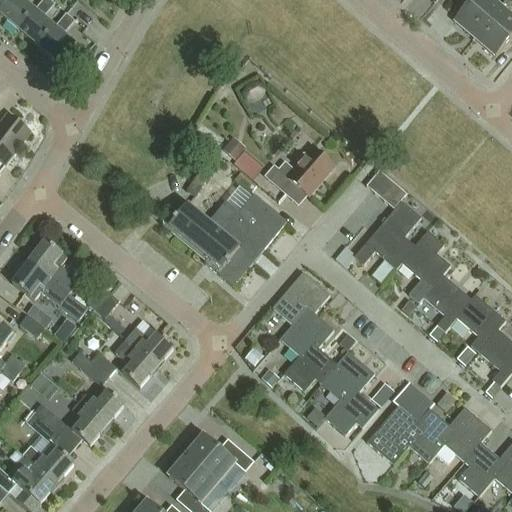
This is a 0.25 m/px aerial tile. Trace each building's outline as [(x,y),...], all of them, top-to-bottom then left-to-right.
[(12,0),(0,14),(0,17),(18,33),(35,13),(24,4),(27,0),(12,0)] [(0,0),(0,14),(12,0),(0,0)] [(47,0),(35,13),(18,33),(38,51),(55,31),(44,21),(56,8),(47,0)] [(490,0),(474,0),(453,24),(474,42),(502,10),(490,0)] [(511,18),(502,10),(474,42),(495,60),(511,39),(511,18)] [(55,31),(38,51),(58,68),(75,48),(64,39),(76,25),(67,17),(55,31)] [(0,165),(5,169),(30,136),(7,119),(0,128),(0,165)] [(239,140),(227,151),(255,181),(267,170),(239,140)] [(298,168),(300,169),(295,174),(285,165),(278,173),(274,169),(265,179),(288,199),(296,189),(309,200),(334,170),(314,152),(310,158),(308,156),(305,155),(298,163),(298,168)] [(195,202),(215,169),(205,164),(185,196),(195,202)] [(375,197),(388,182),(379,174),(366,190),(375,197)] [(385,205),(397,190),(388,182),(375,197),(385,205)] [(397,190),(385,205),(394,213),(406,198),(397,190)] [(233,290),(287,225),(254,198),(251,201),(239,217),(227,207),(226,207),(209,227),(187,209),(169,230),(208,262),(204,266),(233,290)] [(375,256),(397,274),(402,268),(401,267),(415,251),(415,250),(404,241),(421,222),(402,206),(355,261),(364,269),(375,256)] [(442,279),(443,279),(450,270),(437,258),(444,249),(428,235),(415,250),(415,251),(401,267),(402,268),(421,284),(409,299),(419,307),(424,302),(423,302),(442,279)] [(28,266),(57,288),(61,283),(54,278),(56,275),(53,272),(62,259),(44,245),(28,266)] [(70,298),(57,288),(28,266),(12,287),(34,305),(40,297),(59,311),(70,298)] [(314,318),(315,317),(330,299),(303,277),(273,313),(292,329),(293,330),(307,312),(314,318)] [(471,304),(443,279),(442,279),(423,302),(424,302),(445,320),(437,330),(445,336),(457,323),(457,322),(472,304),(471,304)] [(87,308),(95,315),(110,298),(102,291),(87,308)] [(95,315),(104,323),(119,306),(110,298),(95,315)] [(498,334),(506,325),(475,299),(471,304),(472,304),(457,322),(457,323),(479,341),(471,350),(478,357),(497,334),(498,334)] [(415,310),(409,305),(402,314),(408,320),(415,310)] [(334,334),(315,317),(314,318),(307,312),(293,330),(292,329),(280,344),(300,360),(300,361),(311,347),(318,353),(319,352),(334,334)] [(37,344),(45,333),(27,319),(19,330),(37,344)] [(64,347),(76,331),(67,323),(55,339),(64,347)] [(0,355),(14,337),(0,325),(0,355)] [(436,347),(445,336),(437,330),(429,340),(436,347)] [(157,337),(150,346),(135,334),(125,345),(157,373),(175,353),(157,337)] [(500,375),(493,384),(500,391),(511,377),(511,346),(498,334),(497,334),(478,357),(500,375)] [(347,354),(355,345),(348,339),(340,349),(347,354)] [(140,393),(157,373),(125,345),(114,358),(125,368),(128,365),(131,368),(122,378),(140,393)] [(338,369),(337,368),(319,352),(318,353),(311,347),(300,361),(300,360),(284,379),(305,396),(315,383),(321,388),(338,369)] [(475,358),(467,351),(457,363),(465,370),(475,358)] [(359,397),(359,396),(375,378),(348,356),(337,368),(338,369),(321,388),(340,404),(341,405),(352,391),(359,397)] [(109,382),(92,367),(80,357),(72,367),(100,391),(109,382)] [(92,367),(109,382),(117,372),(100,358),(92,367)] [(7,368),(19,377),(25,369),(13,360),(7,368)] [(7,368),(0,362),(0,375),(13,386),(19,377),(7,368)] [(59,393),(41,378),(30,390),(48,406),(59,393)] [(394,395),(384,388),(371,404),(380,411),(394,395)] [(379,413),(359,396),(359,397),(352,391),(341,405),(340,404),(325,423),(345,440),(356,427),(362,432),(379,413)] [(79,406),(107,431),(125,411),(104,393),(93,405),(92,404),(91,405),(85,400),(79,406)] [(446,416),(455,404),(447,397),(437,409),(446,416)] [(90,451),(107,431),(79,406),(71,415),(76,419),(66,431),(41,410),(34,417),(60,440),(75,453),(82,444),(90,451)] [(418,427),(398,410),(367,446),(394,469),(409,451),(420,437),(414,432),(418,427)] [(444,449),(445,450),(437,459),(448,468),(456,459),(464,466),(480,447),(481,447),(492,434),(465,412),(449,430),(449,431),(455,436),(444,449)] [(449,431),(449,430),(430,413),(418,427),(414,432),(420,437),(409,451),(429,468),(437,459),(445,450),(444,449),(455,436),(449,431)] [(75,453),(60,440),(34,417),(25,428),(50,450),(40,461),(30,452),(23,459),(29,464),(57,488),(75,468),(67,461),(75,453)] [(226,459),(225,458),(203,440),(186,461),(218,488),(236,468),(245,477),(254,467),(234,450),(226,459)] [(499,463),(481,447),(480,447),(464,466),(469,471),(459,484),(479,501),(495,483),(494,482),(505,469),(499,463)] [(511,448),(499,463),(505,469),(494,482),(495,483),(511,497),(511,448)] [(185,511),(205,511),(201,509),(218,488),(186,461),(168,481),(191,500),(183,510),(185,511)] [(36,511),(57,488),(29,464),(28,465),(25,463),(19,470),(18,469),(8,481),(0,474),(0,508),(17,489),(23,494),(16,502),(26,511),(36,511)] [(424,492),(430,484),(424,479),(418,487),(424,492)]
